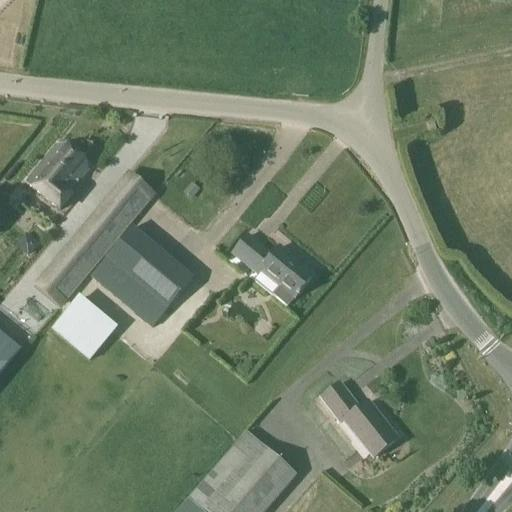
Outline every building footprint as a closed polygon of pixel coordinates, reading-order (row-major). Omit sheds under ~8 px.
[(427,126),(429,134),(436,132),(434,124),(427,126)] [(71,199),(69,197),(88,174),(56,148),(25,186),(59,214),(71,199)] [(128,178),(36,287),(61,308),(153,198),(128,178)] [(89,280),(89,281),(151,332),(194,282),(131,230),(89,280)] [(232,259),(258,279),(260,276),(279,290),(272,299),(286,311),(293,302),(294,303),(313,278),(278,251),(272,259),(247,239),(232,259)] [(0,304),(11,315),(25,301),(19,295),(32,281),(26,275),(0,302),(0,304)] [(79,299),(51,333),(89,365),(118,330),(79,299)] [(0,374),(20,351),(0,334),(0,374)] [(321,402),(340,427),(344,424),(373,461),(395,444),(366,406),(357,413),(338,388),(321,402)] [(178,511),(267,511),(296,480),(245,435),(186,503),(178,511)]
